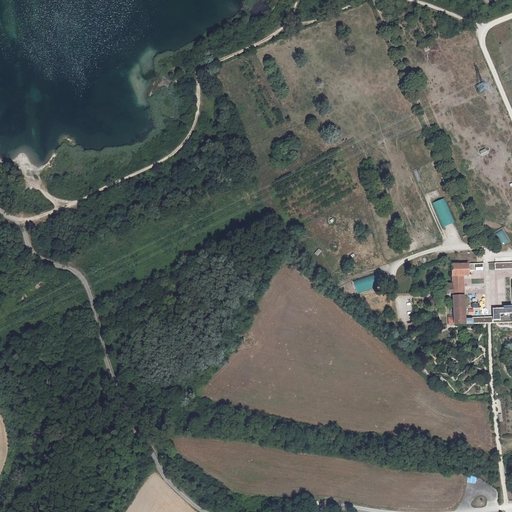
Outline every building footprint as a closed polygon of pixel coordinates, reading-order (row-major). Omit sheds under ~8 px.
[(417,143),(409,146),(414,160),(422,157),(417,143)] [(454,222),(444,198),(432,202),(441,227),(454,222)] [(498,246),(508,242),(503,230),(492,234),(498,246)] [(511,262),(484,263),(484,273),(489,273),(489,279),(494,279),(494,274),(511,274),(511,262)] [(493,321),(493,317),(489,317),(485,318),(466,318),(465,275),(470,275),(469,271),(469,264),(469,263),(451,263),(452,283),(444,283),(445,294),(453,294),(453,310),(450,310),(450,315),(448,315),(448,325),(485,323),(487,323),(489,323),(492,323),(494,323),(493,321)] [(352,280),(355,293),(379,287),(376,274),(352,280)] [(493,309),(493,317),(493,321),(500,320),(500,314),(510,314),(511,313),(511,306),(503,306),(503,309),(493,309)]
